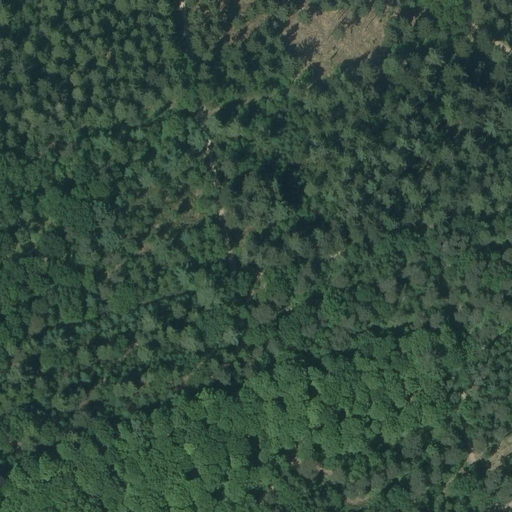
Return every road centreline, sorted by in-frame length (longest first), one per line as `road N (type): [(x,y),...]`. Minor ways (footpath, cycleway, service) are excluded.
road 1 (track): [(511,211),(0,345)]
road 2 (track): [(179,0),(276,511)]
road 3 (track): [(0,165),(485,35)]
road 4 (track): [(60,511),(264,430),(422,381),(511,333)]
